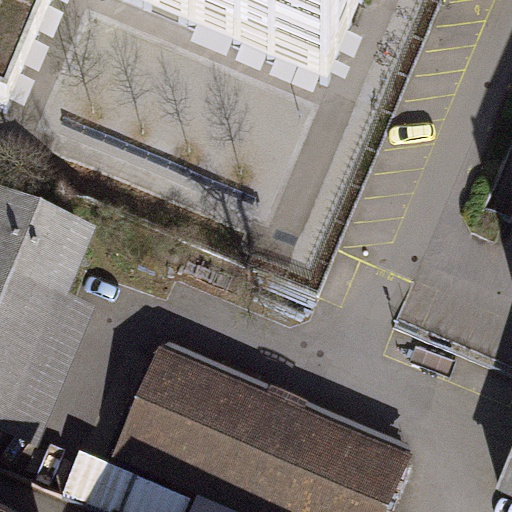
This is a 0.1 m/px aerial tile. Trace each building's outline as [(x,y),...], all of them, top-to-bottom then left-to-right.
[(0,0),(0,111),(8,114),(55,0),(0,0)] [(119,0),(328,87),(364,0),(119,0)] [(0,429),(6,432),(85,246),(0,210),(0,429)] [(382,511),(403,465),(166,363),(124,461),(242,511),(382,511)] [(511,470),(502,494),(511,498),(511,470)]
